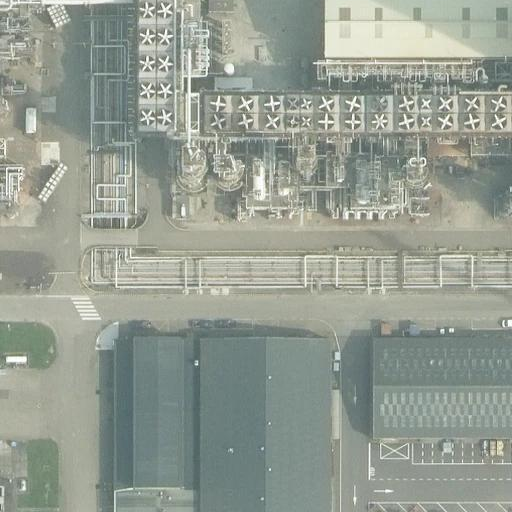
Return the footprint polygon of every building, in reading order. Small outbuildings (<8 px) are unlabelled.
[(511,0),(325,0),(325,65),(511,65),(511,0)] [(190,26),(192,40),(216,36),(213,22),(190,26)] [(208,74),(208,81),(199,81),(199,89),(215,89),(215,74),(208,74)] [(16,191),(0,193),(0,209),(18,207),(16,191)] [(511,340),(374,341),(373,441),(491,441),(511,441),(511,340)] [(114,341),(113,511),(331,511),(332,342),(201,341),(114,341)] [(0,431),(44,430),(43,405),(0,405),(0,431)]
